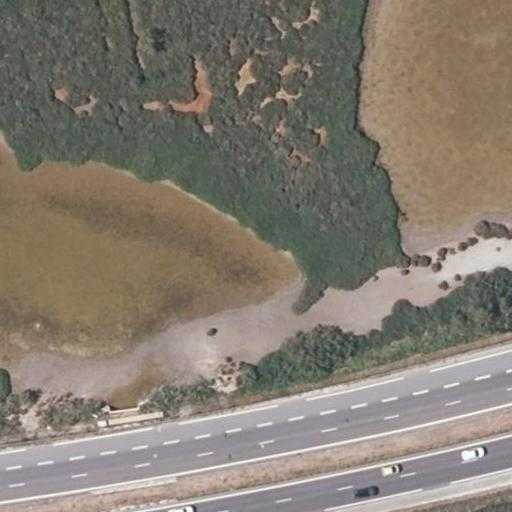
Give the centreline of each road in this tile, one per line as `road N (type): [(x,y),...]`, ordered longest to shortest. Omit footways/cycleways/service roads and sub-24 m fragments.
road 1 (trunk): [(511,382),(242,445),(0,485)]
road 2 (trunk): [(209,511),(511,449)]
